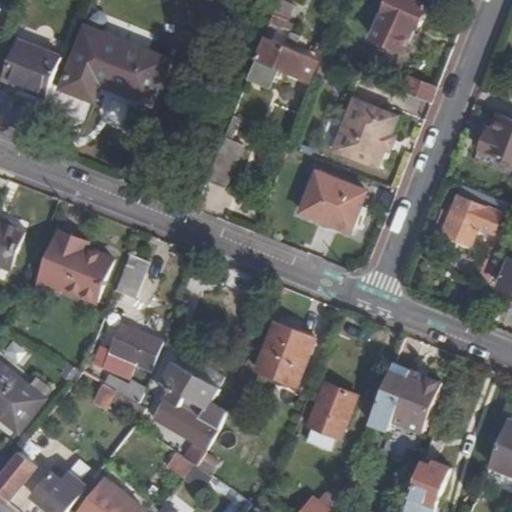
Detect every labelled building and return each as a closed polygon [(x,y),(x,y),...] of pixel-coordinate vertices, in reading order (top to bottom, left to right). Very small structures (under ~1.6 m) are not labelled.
[(288,20),(294,4),(284,0),(279,0),(270,24),(290,31),(294,22),(288,20)] [(429,6),(415,0),(391,0),(375,38),(406,52),(417,27),(420,28),(429,6)] [(170,61),(88,29),(65,88),(96,100),(102,83),(153,103),(170,61)] [(288,41),(297,45),(301,36),(292,32),(288,41)] [(310,81),(319,61),(265,37),(265,38),(267,38),(249,79),(270,89),(280,68),(310,81)] [(28,98),(45,104),(64,58),(21,42),(6,80),(20,86),(31,90),(28,98)] [(333,79),(338,66),(323,60),(318,73),(333,79)] [(236,74),(225,69),(213,97),(224,101),(236,74)] [(439,87),(411,76),(405,92),(433,103),(439,87)] [(17,94),(28,98),(31,90),(20,86),(17,94)] [(400,117),(356,99),(336,150),(380,168),(387,150),(393,134),(400,117)] [(479,150),(511,162),(511,118),(501,114),(494,132),(491,141),(484,138),(479,150)] [(233,140),(242,119),(234,116),(226,137),(233,140)] [(491,141),(494,132),(487,130),(484,138),(491,141)] [(398,136),(393,134),(387,150),(392,151),(398,136)] [(233,140),(226,137),(209,181),(227,188),(245,144),(233,140)] [(368,191),(319,172),(304,213),(321,220),(322,220),(323,222),(324,223),(325,224),(326,224),(327,225),(329,225),(330,226),(332,226),(333,226),(334,225),(335,225),(353,232),(368,191)] [(447,231),(445,234),(473,245),(480,227),(497,234),(509,203),(465,185),(456,207),(451,205),(449,212),(453,214),(447,231)] [(0,211),(0,210),(0,264),(12,269),(28,230),(0,218),(0,211)] [(449,212),(444,210),(438,227),(447,231),(453,214),(449,212)] [(511,231),(505,229),(502,236),(508,238),(511,231)] [(90,243),(62,232),(41,285),(61,293),(63,287),(99,301),(115,259),(88,248),(90,243)] [(491,282),(505,245),(494,241),(479,278),(491,282)] [(118,291),(137,298),(151,262),(132,255),(118,291)] [(511,258),(511,259),(501,286),(504,287),(511,290),(511,258)] [(318,339),(277,323),(260,369),(299,385),(318,339)] [(166,342),(124,325),(113,351),(106,368),(131,379),(138,364),(155,371),(166,342)] [(106,368),(113,351),(102,347),(95,363),(106,368)] [(227,377),(185,353),(179,364),(221,388),(227,377)] [(179,364),(176,363),(165,382),(175,388),(157,419),(210,450),(223,428),(229,412),(214,402),(222,389),(221,388),(179,364)] [(392,372),(408,379),(412,370),(395,363),(392,372)] [(19,377),(17,379),(0,365),(0,414),(21,431),(46,399),(46,398),(31,387),(19,377)] [(73,379),(76,382),(84,373),(80,370),(73,379)] [(394,421),(424,432),(444,382),(412,370),(408,379),(392,372),(372,422),(391,430),(394,421)] [(131,385),(111,376),(107,384),(119,391),(141,403),(142,404),(148,389),(133,381),(131,385)] [(38,377),(31,387),(46,398),(53,389),(38,377)] [(95,402),(108,410),(113,401),(119,391),(107,384),(106,383),(95,402)] [(338,437),(342,438),(359,396),(328,383),(310,426),(314,427),(338,437)] [(113,401),(135,413),(140,404),(141,403),(119,391),(113,401)] [(149,409),(140,404),(135,413),(143,418),(149,409)] [(492,465),(511,473),(511,419),(510,419),(492,465)] [(309,441),(333,451),(338,437),(314,427),(309,441)] [(0,490),(12,500),(39,466),(21,452),(12,462),(0,478),(0,490)] [(0,478),(12,462),(0,453),(0,452),(0,478)] [(179,452),(170,465),(186,477),(196,464),(179,452)] [(208,453),(199,466),(213,475),(214,476),(223,463),(208,453)] [(408,511),(436,511),(453,468),(438,462),(437,467),(425,462),(406,511),(408,511)] [(186,477),(204,488),(213,475),(199,466),(196,464),(186,477)] [(63,481),(54,474),(35,498),(53,511),(69,511),(95,479),(88,474),(83,481),(71,472),(63,481)] [(143,511),(145,509),(108,479),(82,511),(143,511)] [(335,511),(340,502),(328,492),(320,502),(315,499),(304,511),(335,511)] [(225,511),(247,511),(254,505),(240,494),(225,511)]
